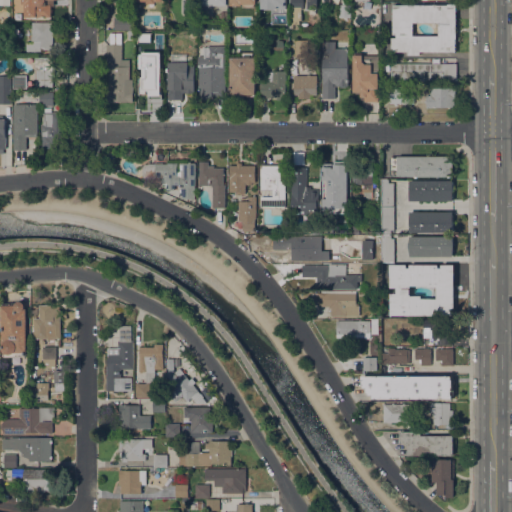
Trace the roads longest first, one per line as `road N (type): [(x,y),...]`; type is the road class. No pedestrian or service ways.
road 1 (residential): [(433,511),(391,473),(288,311),(239,252),(188,219),(101,181),(0,181)]
road 2 (residential): [(511,131),(84,131)]
road 3 (residential): [(304,511),(190,336),(161,310),(86,273),(0,276)]
road 4 (residential): [(78,511),(86,496),(86,273)]
road 5 (residential): [(84,177),(84,0)]
road 6 (secondary): [(492,335),(492,460)]
